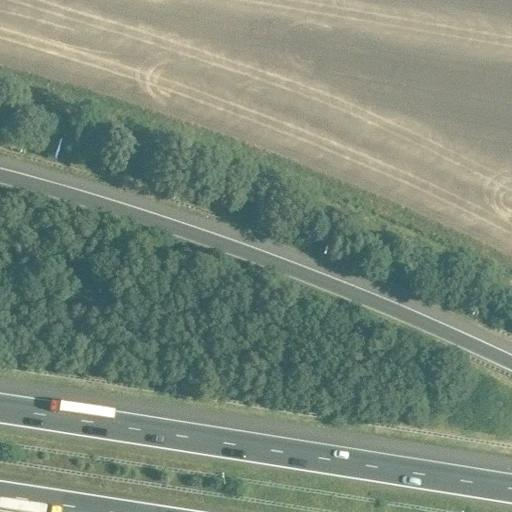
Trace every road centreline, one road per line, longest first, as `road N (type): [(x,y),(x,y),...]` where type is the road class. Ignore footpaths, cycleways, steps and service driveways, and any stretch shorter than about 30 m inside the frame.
road 1 (motorway): [(511,364),(317,280),(0,179)]
road 2 (motorway): [(511,492),(0,412)]
